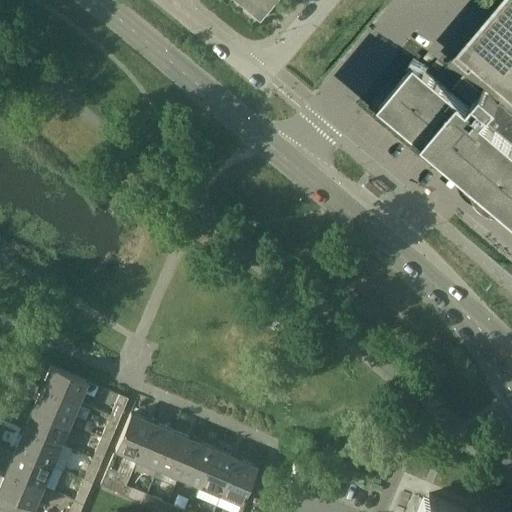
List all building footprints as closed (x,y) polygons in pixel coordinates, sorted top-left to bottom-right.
[(236,0),(259,19),(274,0),(236,0)] [(511,0),(502,0),(452,60),(466,71),(469,74),(473,68),(482,75),(511,100),(511,0)] [(386,97),(380,104),(389,112),(447,161),(452,156),(459,162),(502,111),(503,110),(505,108),(498,103),(483,90),(480,93),(472,86),(462,78),(463,78),(462,77),(452,88),(471,103),(469,106),(425,69),(416,61),(412,66),(386,97)] [(502,111),(459,162),(464,167),(473,175),(472,177),(472,179),(471,182),(471,184),(471,185),(470,188),(471,191),(471,194),(472,197),(473,200),(475,203),(477,205),(478,207),(481,210),(483,211),(486,213),(488,214),(491,215),(494,216),(496,216),(499,217),(502,217),(504,216),(506,216),(508,215),(510,215),(511,215),(511,118),(508,115),(503,110),(502,111)] [(50,365),(41,387),(78,402),(87,381),(50,365)] [(41,387),(32,408),(69,423),(78,402),(41,387)] [(127,398),(118,394),(112,410),(121,414),(127,398)] [(32,408),(23,429),(60,444),(69,423),(32,408)] [(136,458),(151,422),(130,412),(114,449),(136,458)] [(100,437),(109,440),(116,425),(107,421),(100,437)] [(151,422),(136,458),(157,467),(173,431),(151,422)] [(22,431),(14,450),(51,465),(52,464),(59,447),(60,444),(23,429),(22,431)] [(178,476),(193,439),(173,431),(157,467),(178,476)] [(349,436),(343,450),(369,461),(375,447),(349,436)] [(109,440),(100,437),(94,452),(103,456),(109,440)] [(193,439),(178,476),(198,485),(214,448),(193,439)] [(214,448),(198,485),(219,494),(235,457),(214,448)] [(13,454),(6,471),(42,487),(49,470),(51,465),(14,450),(13,454)] [(235,457),(219,494),(242,503),(257,466),(235,457)] [(83,479),(91,482),(98,467),(89,463),(83,479)] [(104,476),(100,484),(115,491),(121,494),(129,476),(107,467),(104,476)] [(3,478),(0,484),(0,508),(9,511),(31,511),(39,493),(42,487),(6,471),(3,478)] [(82,480),(78,488),(76,494),(85,498),(91,482),(83,479),(82,480)] [(127,496),(142,502),(146,494),(131,487),(127,496)] [(470,511),(428,494),(422,492),(413,511),(470,511)] [(161,500),(146,494),(142,502),(157,509),(161,500)]
